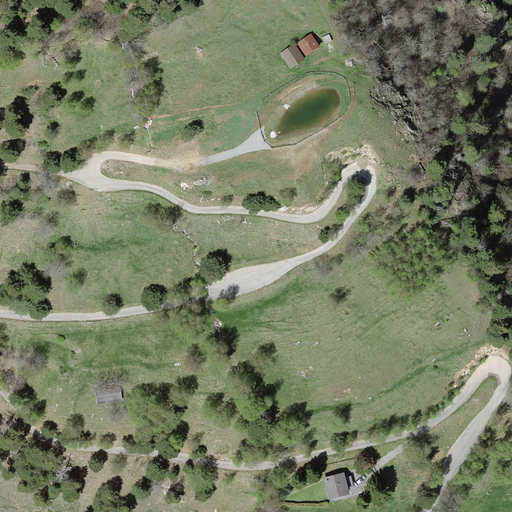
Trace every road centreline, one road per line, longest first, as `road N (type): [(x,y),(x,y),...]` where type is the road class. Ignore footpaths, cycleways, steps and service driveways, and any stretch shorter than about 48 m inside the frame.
road 1 (track): [(0,312),(95,317),(169,302),(323,250),(368,199),(370,174),(361,168),(347,170),(314,217),(195,210),(147,186),(100,184),(89,175)]
road 2 (track): [(425,511),(501,387),(498,365),(485,367),(433,423),(261,465),(43,440),(0,390)]
road 3 (track): [(89,175),(106,155),(174,164),(256,145)]
